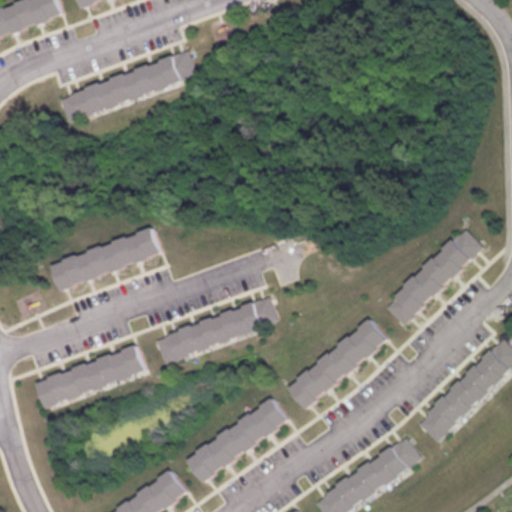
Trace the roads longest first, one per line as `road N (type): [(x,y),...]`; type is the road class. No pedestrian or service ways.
road 1 (residential): [(33,511),(0,390),(8,84),(64,55),(226,0)]
road 2 (residential): [(481,0),(511,39),(511,276),(394,395),(233,511)]
road 3 (residential): [(0,353),(302,246)]
